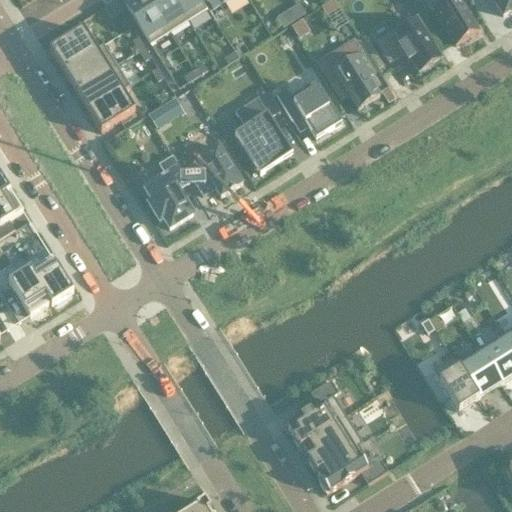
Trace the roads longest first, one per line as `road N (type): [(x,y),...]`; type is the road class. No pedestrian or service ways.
road 1 (residential): [(158,284),(511,62)]
road 2 (residential): [(158,284),(9,47)]
road 3 (residential): [(305,511),(158,284)]
road 4 (residential): [(114,311),(241,511)]
road 5 (residential): [(0,124),(114,311)]
road 6 (residential): [(0,382),(114,311)]
